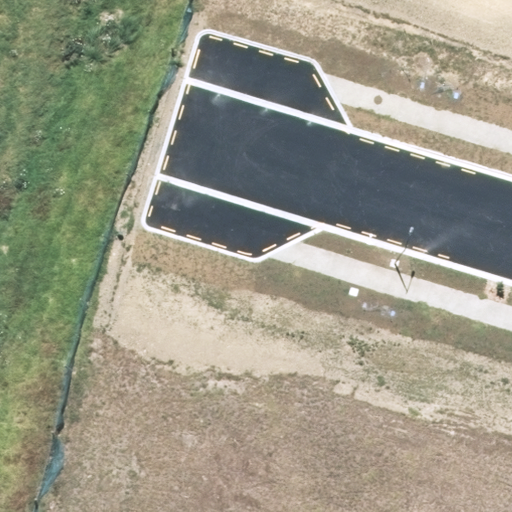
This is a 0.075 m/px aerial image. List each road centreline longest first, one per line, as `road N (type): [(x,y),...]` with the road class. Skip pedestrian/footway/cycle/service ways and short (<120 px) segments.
road 1 (residential): [(230,152),(511,240)]
road 2 (unknown): [(0,82),(230,152)]
